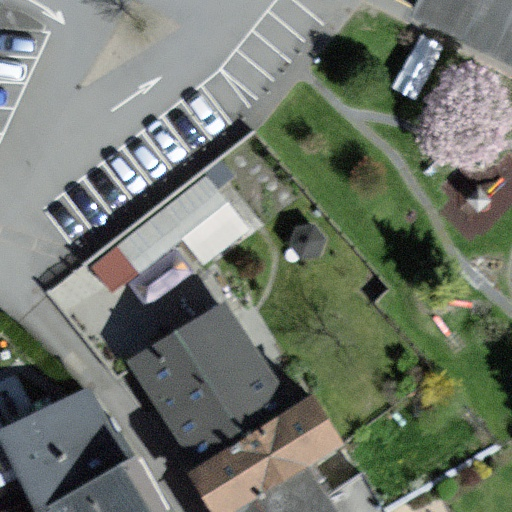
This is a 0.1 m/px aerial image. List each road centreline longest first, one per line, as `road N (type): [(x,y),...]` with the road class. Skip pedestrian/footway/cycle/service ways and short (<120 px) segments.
road 1 (residential): [(192,511),(105,384),(0,276)]
road 2 (residential): [(0,214),(98,0)]
